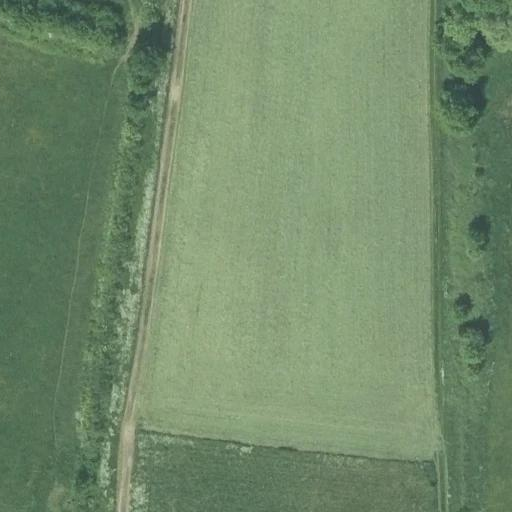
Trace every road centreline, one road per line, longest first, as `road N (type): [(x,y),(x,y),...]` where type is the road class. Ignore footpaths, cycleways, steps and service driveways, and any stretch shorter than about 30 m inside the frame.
road 1 (track): [(192,0),(135,511)]
road 2 (track): [(453,0),(440,383),(448,511)]
